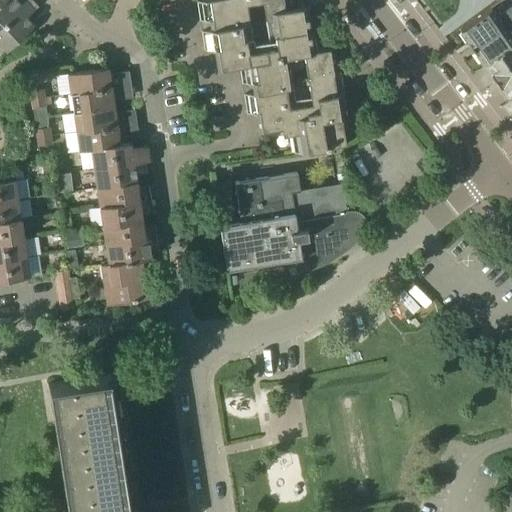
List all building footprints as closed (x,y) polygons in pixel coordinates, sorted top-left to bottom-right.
[(0,29),(21,10),(11,0),(3,0),(0,3),(0,29)] [(237,65),(260,61),(265,91),(269,90),(273,114),(279,113),(281,125),(281,127),(283,134),(291,133),(293,151),(293,152),(332,146),(342,144),(345,144),(344,134),(350,133),(349,130),(347,116),(344,93),(343,90),(341,78),(341,75),(340,72),(340,70),(336,71),(334,61),(334,57),(333,52),(332,49),(323,50),(317,51),(314,38),(313,28),(312,25),(312,24),(312,23),(311,14),(310,10),(310,7),(309,6),(306,6),(303,7),(302,7),(300,7),(291,9),(284,10),(282,0),(218,0),(226,46),(237,44),(238,48),(234,49),(236,63),(237,65)] [(511,16),(511,0),(499,0),(491,7),(460,29),(471,45),(511,16)] [(0,44),(0,56),(0,57),(35,25),(21,10),(0,29),(0,42),(1,44),(0,44)] [(482,61),(511,40),(511,16),(471,45),(482,61)] [(511,40),(482,61),(507,96),(511,92),(511,40)] [(111,87),(109,74),(108,67),(68,74),(71,93),(111,87)] [(114,107),(113,101),(111,87),(71,93),(74,113),(114,107)] [(31,99),(44,97),(43,89),(29,91),(31,99)] [(31,99),(32,108),(46,106),(44,97),(31,99)] [(117,126),(115,112),(114,107),(74,113),(77,132),(117,126)] [(80,152),(91,150),(91,149),(120,145),(120,144),(119,139),(117,126),(77,132),(80,152)] [(37,138),(50,136),(49,127),(35,129),(37,138)] [(50,136),(37,138),(38,146),(51,144),(50,136)] [(91,149),(91,150),(94,168),(133,162),(133,163),(149,160),(147,146),(131,148),(130,142),(120,144),(120,145),(91,149)] [(133,162),(94,168),(97,188),(136,181),(133,163),(133,162)] [(320,254),(310,188),(300,189),(297,172),(259,178),(263,202),(266,201),(268,217),(267,217),(274,261),(299,257),(300,265),(321,262),(320,254)] [(235,182),(241,221),(236,222),(231,190),(216,192),(227,268),(243,266),(243,270),(251,269),(251,265),(274,261),(267,217),(268,217),(266,201),(263,202),(259,178),(235,182)] [(0,201),(18,199),(15,179),(0,181),(0,201)] [(97,188),(100,206),(139,200),(136,181),(97,188)] [(347,213),(342,183),(341,183),(310,188),(320,254),(341,250),(352,243),(361,235),(364,230),(365,223),(362,217),(357,214),(351,213),(347,213)] [(0,221),(21,218),(18,199),(0,201),(0,221)] [(139,200),(100,206),(103,226),(142,219),(139,200)] [(0,241),(24,238),(21,218),(0,221),(0,241)] [(142,219),(103,226),(105,245),(147,238),(145,238),(142,219)] [(80,232),(64,234),(66,249),(83,246),(80,232)] [(0,261),(27,257),(24,238),(0,241),(0,261)] [(147,238),(105,245),(108,263),(108,264),(141,258),(141,259),(150,258),(147,238)] [(0,281),(30,277),(30,276),(27,257),(0,261),(0,281)] [(101,264),(101,265),(104,285),(145,279),(141,259),(141,258),(108,264),(108,263),(101,264)] [(71,290),(69,278),(68,270),(55,272),(56,280),(58,292),(71,290)] [(148,298),(145,284),(145,279),(104,285),(107,304),(148,298)] [(74,308),(73,300),(71,290),(58,292),(61,311),(74,308)] [(131,511),(110,373),(47,383),(67,511),(131,511)]
